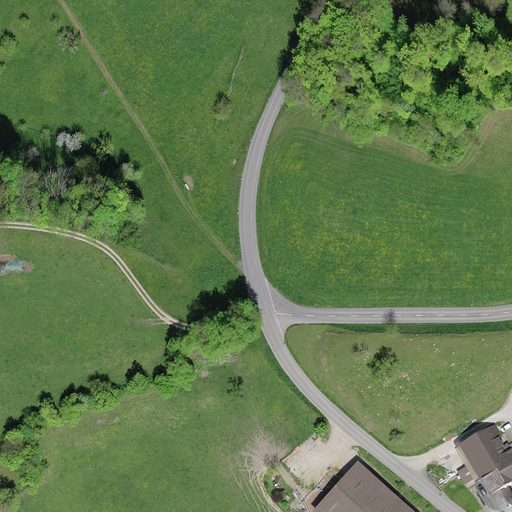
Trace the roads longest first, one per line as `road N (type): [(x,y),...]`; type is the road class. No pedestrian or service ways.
road 1 (track): [(252,269),(235,263),(189,210),(58,0)]
road 2 (tertiary): [(327,0),(253,165),(248,244),(264,311)]
road 3 (track): [(264,311),(208,328),(178,324),(97,243),(0,224)]
road 4 (tertiary): [(264,311),(305,386),(454,511)]
road 5 (tertiary): [(264,311),(511,312)]
